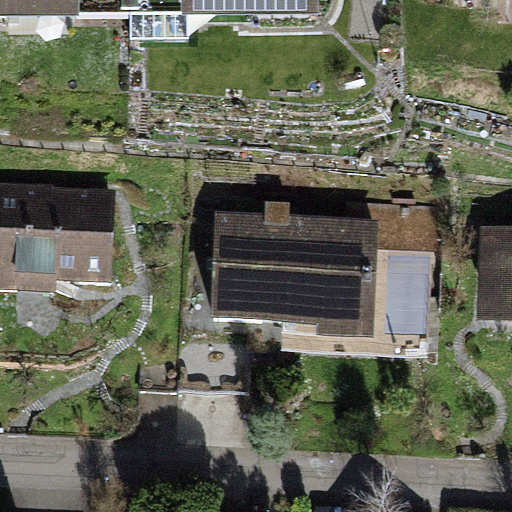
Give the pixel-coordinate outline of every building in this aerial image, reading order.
[(70,0),(0,0),(0,36),(71,35),(70,0)] [(305,31),(305,0),(176,0),(176,29),(305,31)] [(511,0),(444,0),(444,7),(511,8),(511,0)] [(113,226),(0,212),(0,314),(101,326),(113,226)] [(370,248),(208,236),(198,366),(360,378),(370,248)] [(511,248),(476,247),(473,359),(511,360),(511,248)]
